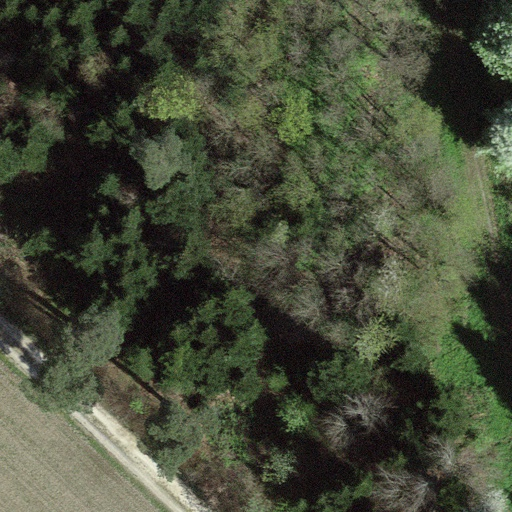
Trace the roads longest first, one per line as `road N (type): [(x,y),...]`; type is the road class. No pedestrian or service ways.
road 1 (track): [(511,353),(440,0)]
road 2 (track): [(0,330),(194,511)]
